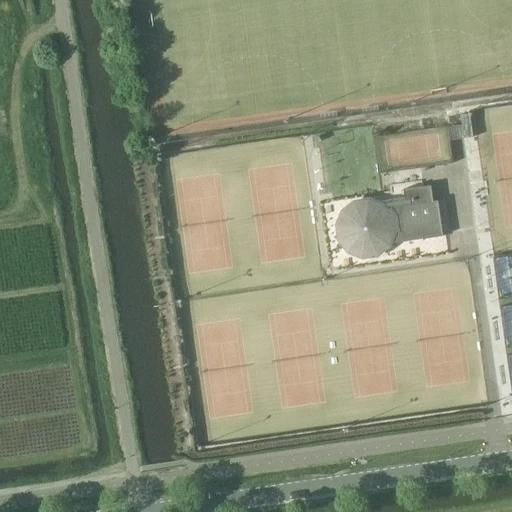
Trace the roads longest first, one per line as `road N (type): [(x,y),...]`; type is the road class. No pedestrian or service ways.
road 1 (unclassified): [(140,511),(61,0)]
road 2 (tertiary): [(150,511),(511,459)]
road 3 (track): [(0,221),(32,214),(14,48),(29,34),(65,25)]
